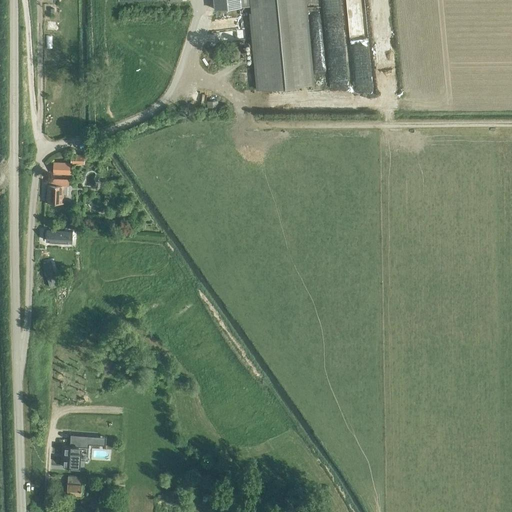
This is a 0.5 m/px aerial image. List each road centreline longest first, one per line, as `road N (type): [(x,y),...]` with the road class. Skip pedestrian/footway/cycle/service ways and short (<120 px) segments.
road 1 (tertiary): [(21,511),(14,0)]
road 2 (track): [(177,76),(233,97),(244,124),(511,121)]
